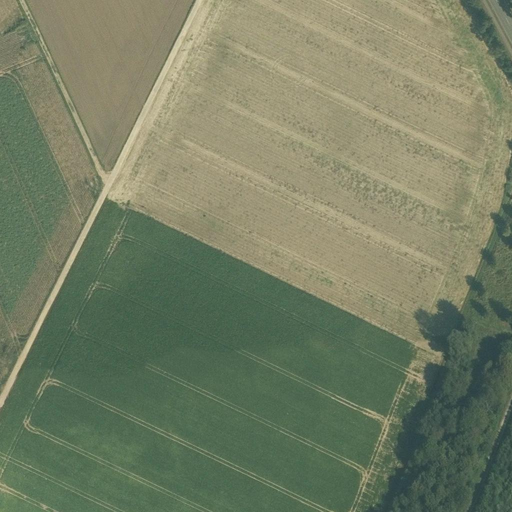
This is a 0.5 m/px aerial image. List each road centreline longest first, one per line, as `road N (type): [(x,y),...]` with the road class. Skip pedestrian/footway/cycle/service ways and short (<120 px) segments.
road 1 (track): [(511,193),(386,511)]
road 2 (track): [(107,185),(0,402)]
road 3 (track): [(200,0),(107,185)]
road 4 (track): [(21,0),(107,185)]
road 5 (track): [(511,400),(467,511)]
